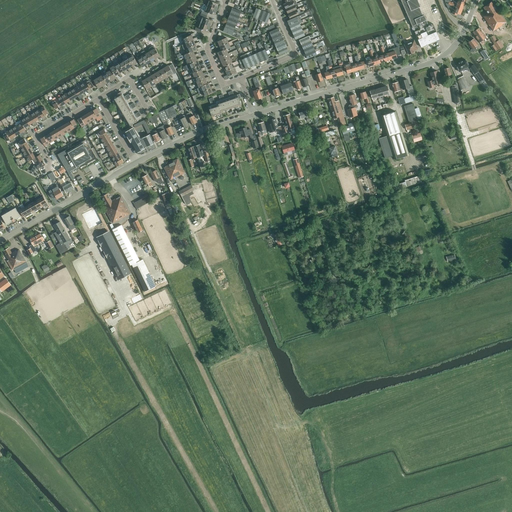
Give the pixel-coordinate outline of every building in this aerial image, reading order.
[(206,0),(204,5),(206,6),(216,10),(218,4),(212,2),(213,0),(206,0)] [(295,5),(297,4),(295,0),(293,0),(286,3),(284,4),(284,3),(280,5),(280,7),(284,5),(285,8),(286,9),(295,5)] [(400,0),(414,31),(421,47),(439,39),(433,24),(428,25),(426,20),(425,16),(425,17),(424,15),(423,16),(419,7),(420,7),(420,5),(421,5),(418,2),(418,1),(417,0),(400,0)] [(483,16),(493,31),(502,25),(502,24),(505,22),(496,8),(491,2),(484,7),(488,13),(483,16)] [(286,10),(287,13),(288,13),(297,9),(295,5),(286,9),(285,8),(282,10),(282,11),(286,10)] [(202,10),(201,13),(207,16),(208,13),(214,15),(216,10),(206,6),(204,11),(202,10)] [(456,16),(457,15),(457,13),(460,14),(462,9),(456,6),(453,6),(453,8),(454,9),(452,14),(452,15),(456,16)] [(232,8),(230,13),(239,16),(240,13),(244,15),(245,13),(241,11),(232,8)] [(256,23),(258,19),(261,10),(256,8),(253,17),(256,18),(254,22),(256,23)] [(288,13),(287,13),(284,14),(284,16),(288,14),(290,18),(299,14),(297,9),(288,13)] [(261,24),(262,21),(266,12),(261,10),(258,19),(261,20),(259,24),(261,24)] [(266,12),(262,21),(265,22),(264,26),(266,26),(267,23),(271,14),(266,12)] [(202,17),(200,23),(210,26),(212,21),(206,18),(207,16),(201,13),(200,16),(202,17)] [(230,13),(229,17),(238,21),(239,18),(242,19),(243,18),(239,16),(230,13)] [(287,21),(289,26),(301,20),(300,18),(306,16),(305,13),(297,17),(296,17),(287,21)] [(229,17),(227,22),(236,25),(237,23),(243,25),(244,23),(238,21),(229,17)] [(289,26),(291,30),(301,26),(299,23),(303,22),(302,20),(301,20),(289,26)] [(227,22),(225,27),(234,30),(235,27),(239,29),(239,27),(236,25),(227,22)] [(210,26),(200,23),(198,28),(196,27),(195,30),(201,32),(202,30),(208,32),(210,26)] [(291,30),(293,35),(303,31),(301,28),(305,26),(304,24),(301,26),(291,30)] [(234,30),(225,27),(223,32),(232,35),(233,32),(237,33),(238,32),(234,30)] [(473,32),(480,42),(481,44),(483,42),(482,40),(486,37),(479,27),(473,32)] [(268,38),(272,37),(280,33),(278,28),(269,32),(271,35),(267,36),(268,38)] [(303,31),(293,35),(296,40),(305,36),(303,32),(307,31),(306,29),(303,31)] [(183,39),(185,43),(193,40),(193,39),(192,36),(195,35),(194,33),(191,34),(191,35),(183,39)] [(270,43),(274,41),(282,37),(280,33),(272,37),(273,39),(269,41),(270,43)] [(299,40),(301,45),(311,41),(309,38),(313,36),(312,34),(309,36),(308,36),(299,40)] [(185,43),(187,48),(195,44),(195,43),(194,41),(197,39),(197,37),(193,39),(193,40),(185,43)] [(217,49),(220,47),(220,46),(228,42),(226,37),(218,41),(219,45),(216,47),(217,49)] [(272,47),(276,46),(284,42),(282,37),(274,41),(275,44),(271,46),(272,47)] [(472,49),(471,50),(470,50),(472,52),(476,49),(476,48),(477,47),(476,46),(478,45),(474,38),(470,41),(469,41),(468,41),(468,42),(467,43),(472,49)] [(301,45),(303,49),(313,45),(311,42),(315,41),(314,39),(311,41),(301,45)] [(405,44),(409,54),(414,52),(413,50),(417,49),(414,40),(405,44)] [(187,48),(189,53),(193,51),(197,49),(197,48),(196,45),(199,44),(199,42),(195,43),(195,44),(187,48)] [(214,55),(218,54),(218,53),(226,49),(231,47),(228,42),(220,46),(220,47),(222,50),(217,52),(213,53),(214,55)] [(274,52),(278,50),(286,47),(284,42),(276,46),(277,49),(273,50),(274,52)] [(303,49),(305,54),(315,50),(313,47),(317,45),(316,44),(313,45),(303,49)] [(388,50),(388,51),(389,53),(391,59),(397,57),(397,56),(401,54),(398,46),(388,50)] [(259,48),(260,51),(264,60),(269,58),(265,49),(262,51),(260,47),(259,48)] [(286,47),(278,50),(279,53),(275,55),(276,57),(280,55),(288,51),(286,47)] [(155,48),(151,51),(155,59),(156,58),(159,57),(161,60),(163,59),(161,56),(160,56),(155,48)] [(315,50),(305,54),(308,59),(317,55),(315,52),(319,50),(318,48),(315,50)] [(216,60),(220,58),(228,54),(226,49),(218,53),(218,54),(219,56),(216,58),(216,60)] [(254,50),(256,54),(260,62),(264,60),(260,51),(257,53),(256,49),(254,50)] [(151,62),(146,53),(145,51),(140,54),(146,64),(147,64),(150,62),(152,66),(154,64),(152,61),(151,62)] [(151,51),(146,53),(151,62),(152,61),(154,59),(157,63),(158,62),(156,58),(155,59),(151,51)] [(189,53),(184,54),(187,59),(195,56),(195,55),(193,51),(189,53)] [(251,51),(249,52),(255,64),(260,62),(256,54),(253,55),(251,51)] [(249,52),(245,54),(250,66),(255,64),(249,52)] [(195,56),(187,59),(189,64),(197,60),(197,59),(196,56),(199,55),(198,53),(195,55),(195,56)] [(136,56),(137,59),(142,67),(146,65),(148,68),(150,67),(147,64),(146,64),(140,54),(136,56)] [(218,65),(222,63),(222,62),(230,58),(228,54),(220,58),(221,61),(218,63),(218,65)] [(250,66),(245,54),(240,56),(242,60),(246,68),(250,66)] [(132,55),(128,57),(133,65),(136,63),(138,67),(140,66),(138,62),(137,63),(132,55)] [(348,57),(350,62),(353,71),(359,70),(357,63),(356,63),(353,64),(351,56),(348,57)] [(128,57),(123,60),(128,68),(129,68),(132,66),(134,70),(136,68),(133,65),(128,57)] [(355,58),(356,63),(357,63),(359,70),(361,69),(361,70),(364,69),(364,68),(364,67),(365,67),(364,61),(362,62),(359,63),(358,57),(355,58)] [(197,60),(189,64),(191,69),(199,65),(199,64),(198,61),(201,60),(200,58),(197,59),(197,60)] [(220,69),(224,68),(224,67),(232,63),(230,58),(222,62),(222,63),(223,66),(220,67),(220,69)] [(123,60),(119,63),(124,71),(125,70),(127,69),(129,72),(131,71),(129,68),(128,68),(123,60)] [(339,66),(335,67),(338,76),(343,74),(341,68),(343,68),(342,65),(343,65),(342,62),(341,62),(341,60),(338,61),(339,66)] [(456,65),(459,72),(466,68),(468,71),(471,69),(469,67),(470,67),(466,60),(465,60),(466,60),(462,62),(462,61),(459,63),(456,65)] [(199,65),(191,69),(193,73),(201,70),(201,69),(200,66),(203,64),(203,62),(199,64),(199,65)] [(343,64),(343,65),(344,67),(345,67),(347,73),(353,71),(350,62),(343,64)] [(119,63),(115,65),(119,74),(120,73),(123,71),(125,75),(127,74),(125,70),(124,71),(119,63)] [(222,74),(226,72),(234,68),(232,63),(224,67),(224,68),(225,70),(222,72),(222,74)] [(161,65),(163,68),(164,68),(169,76),(173,73),(168,65),(165,67),(163,64),(161,65)] [(480,73),(478,71),(473,64),(469,67),(474,74),(481,84),(485,81),(484,79),(484,80),(483,77),(480,73)] [(110,68),(111,70),(115,76),(119,74),(121,77),(122,76),(120,73),(119,74),(115,65),(110,68)] [(157,68),(159,71),(159,70),(164,78),(169,76),(164,68),(163,68),(160,70),(158,67),(157,68)] [(201,70),(193,73),(195,78),(203,74),(203,73),(202,70),(205,69),(205,67),(201,69),(201,70)] [(226,72),(227,75),(224,77),(225,79),(228,77),(228,76),(236,72),(234,68),(226,72)] [(445,76),(448,75),(450,81),(453,80),(452,74),(451,74),(449,68),(448,68),(443,69),(445,76)] [(152,70),(154,74),(155,73),(160,81),(164,78),(159,70),(159,71),(156,73),(154,69),(152,70)] [(317,70),(318,74),(315,75),(317,82),(323,80),(319,69),(317,70)] [(111,70),(107,72),(111,81),(113,80),(115,78),(117,82),(119,81),(117,77),(116,77),(115,76),(111,70)] [(430,72),(432,80),(428,81),(429,88),(434,87),(434,85),(440,83),(437,71),(430,72)] [(107,72),(102,75),(107,83),(108,82),(111,81),(113,84),(115,83),(113,80),(111,81),(107,72)] [(148,73),(150,76),(151,76),(155,84),(160,81),(155,73),(154,74),(152,75),(149,72),(148,73)] [(203,74),(195,78),(197,83),(205,79),(205,78),(204,75),(207,74),(207,72),(203,73),(203,74)] [(143,75),(145,79),(146,78),(151,86),(155,84),(151,76),(150,76),(147,78),(145,74),(143,75)] [(102,75),(98,78),(103,86),(104,85),(107,83),(109,87),(110,86),(108,82),(107,83),(102,75)] [(205,79),(197,83),(199,88),(200,87),(208,84),(207,83),(206,80),(210,78),(209,76),(205,78),(205,79)] [(460,88),(461,90),(468,87),(463,76),(458,78),(459,81),(458,81),(459,86),(460,88)] [(141,77),(140,78),(139,78),(141,82),(142,81),(147,89),(151,86),(146,78),(145,79),(143,80),(141,77)] [(252,89),(256,99),(257,99),(259,99),(259,98),(262,97),(261,96),(262,95),(259,87),(260,86),(259,82),(258,82),(256,77),(253,78),(256,87),(252,89)] [(103,86),(98,78),(94,80),(98,88),(102,86),(104,90),(106,89),(104,85),(103,86)] [(89,79),(85,82),(91,93),(93,92),(91,88),(94,86),(89,79)] [(403,89),(407,88),(408,91),(409,97),(404,98),(406,103),(416,100),(412,85),(409,86),(407,79),(400,81),(403,89)] [(291,81),(285,83),(288,92),(294,90),(291,81)] [(85,82),(80,85),(84,92),(87,90),(89,94),(91,93),(85,82)] [(392,84),(394,92),(398,91),(398,93),(401,93),(400,90),(398,82),(392,84)] [(208,84),(200,87),(202,91),(211,88),(211,89),(215,87),(214,85),(211,87),(209,83),(207,83),(208,84)] [(285,83),(280,85),(283,94),(288,92),(285,83)] [(80,85),(75,88),(82,98),(83,97),(81,94),(84,92),(80,85)] [(387,86),(381,88),(384,95),(387,94),(388,96),(390,95),(387,86)] [(75,88),(71,90),(75,98),(78,96),(80,99),(82,98),(75,88)] [(211,88),(202,91),(204,96),(213,93),(217,92),(216,90),(213,91),(211,89),(211,88)] [(381,88),(376,89),(378,97),(382,96),(382,98),(384,98),(383,95),(384,95),(381,88)] [(71,90),(66,93),(72,104),(74,103),(72,99),(75,98),(71,90)] [(360,93),(361,99),(365,98),(367,104),(370,103),(369,99),(368,99),(366,91),(363,92),(362,92),(361,92),(361,93),(360,93)] [(66,93),(61,96),(65,103),(68,102),(70,105),(72,104),(66,93)] [(347,110),(349,117),(357,115),(354,104),(357,103),(355,94),(348,96),(351,105),(350,105),(351,108),(347,110)] [(113,99),(128,124),(129,126),(137,121),(121,95),(113,99)] [(61,96),(56,99),(63,110),(65,108),(63,105),(65,103),(61,96)] [(209,108),(212,117),(217,115),(217,116),(217,115),(222,113),(221,111),(226,110),(226,111),(226,110),(235,106),(236,108),(236,106),(241,105),(237,96),(218,103),(218,105),(209,108)] [(328,100),(334,119),(338,118),(340,126),(346,124),(340,106),(337,107),(334,97),(329,99),(328,100)] [(63,110),(56,99),(52,102),(56,109),(59,107),(61,111),(63,110)] [(44,106),(39,109),(45,120),(47,119),(45,115),(48,114),(44,106)] [(165,110),(170,119),(177,115),(173,106),(165,110)] [(97,108),(92,111),(96,118),(101,115),(97,108)] [(39,109),(34,112),(39,119),(41,118),(43,121),(45,120),(39,109)] [(165,109),(158,113),(162,122),(163,123),(165,127),(166,129),(169,136),(174,133),(171,126),(169,127),(168,126),(169,125),(166,120),(169,119),(165,109)] [(92,111),(87,114),(91,121),(96,118),(92,111)] [(395,159),(409,155),(396,111),(381,116),(387,136),(379,138),(385,158),(394,156),(395,159)] [(34,112),(29,115),(36,126),(38,124),(36,121),(39,119),(34,112)] [(187,114),(188,118),(192,125),(197,122),(194,115),(191,116),(189,112),(187,114)] [(87,114),(82,117),(87,124),(91,121),(87,114)] [(281,136),(282,137),(286,136),(285,133),(291,131),(290,128),(293,127),(294,128),(290,114),(284,116),(286,124),(281,126),(282,130),(280,131),(281,136)] [(29,115),(25,118),(29,125),(32,123),(34,127),(36,126),(29,115)] [(184,115),(179,117),(184,128),(189,126),(184,115)] [(87,124),(82,117),(77,120),(82,127),(87,124)] [(20,121),(21,123),(26,130),(27,131),(28,130),(26,127),(29,125),(25,118),(20,121)] [(267,125),(270,132),(273,131),(272,130),(278,128),(275,118),(269,120),(270,124),(267,125)] [(74,119),(69,122),(73,129),(78,126),(74,119)] [(414,127),(420,125),(418,121),(410,123),(405,125),(406,130),(414,127)] [(69,122),(64,125),(69,132),(73,129),(69,122)] [(258,124),(260,131),(258,132),(259,136),(264,134),(264,135),(267,134),(266,129),(264,122),(258,124)] [(21,123),(17,125),(23,136),(25,135),(23,131),(26,130),(21,123)] [(163,128),(165,127),(163,123),(160,124),(161,127),(159,128),(161,131),(159,132),(162,139),(167,136),(164,129),(164,130),(163,128)] [(341,128),(343,133),(354,129),(352,123),(348,124),(349,126),(341,128)] [(314,124),(308,126),(310,134),(316,133),(314,124)] [(17,125),(12,128),(16,135),(19,134),(21,137),(23,136),(17,125)] [(64,125),(60,127),(64,135),(65,134),(66,137),(70,135),(68,132),(69,132),(64,125)] [(60,127),(55,130),(59,138),(64,135),(60,127)] [(133,127),(125,132),(128,136),(128,137),(128,136),(129,136),(130,138),(129,139),(129,138),(129,139),(130,139),(131,138),(132,140),(131,141),(130,141),(131,141),(137,152),(145,147),(147,146),(154,143),(150,135),(143,138),(143,139),(141,140),(133,127)] [(239,129),(240,133),(237,134),(238,138),(248,135),(249,138),(252,137),(250,129),(247,130),(246,127),(239,129)] [(12,128),(7,131),(13,142),(16,141),(13,137),(16,135),(12,128)] [(97,133),(100,138),(107,134),(104,129),(97,133)] [(55,130),(50,133),(54,140),(59,138),(55,130)] [(152,135),(155,142),(161,140),(156,130),(153,131),(154,134),(152,135)] [(13,142),(7,131),(2,134),(7,141),(10,139),(12,143),(13,142)] [(50,133),(45,136),(50,143),(54,140),(50,133)] [(412,135),(414,142),(422,139),(420,133),(412,135)] [(100,138),(102,143),(110,138),(107,134),(100,138)] [(50,143),(45,136),(41,139),(45,146),(50,143)] [(17,143),(20,148),(27,143),(24,138),(17,143)] [(102,143),(105,147),(113,143),(110,138),(102,143)] [(57,154),(72,180),(75,179),(70,171),(79,166),(80,168),(97,158),(86,139),(57,154)] [(20,148),(23,152),(30,148),(27,143),(20,148)] [(105,147),(108,152),(115,148),(113,143),(105,147)] [(194,149),(197,159),(200,158),(201,158),(200,156),(203,156),(203,155),(202,152),(203,152),(202,151),(201,150),(202,149),(201,148),(200,144),(194,146),(195,149),(194,149)] [(282,147),(285,155),(288,154),(287,151),(291,150),(292,153),(295,152),(293,144),(282,147)] [(329,147),(332,157),(339,155),(336,145),(329,147)] [(190,156),(191,159),(197,157),(196,154),(194,149),(193,146),(188,148),(190,156)] [(23,152),(26,157),(33,153),(30,148),(23,152)] [(108,152),(111,157),(118,153),(115,148),(108,152)] [(28,162),(33,159),(36,158),(35,157),(33,153),(26,157),(28,162)] [(111,157),(114,162),(121,157),(118,153),(111,157)] [(33,159),(36,164),(43,160),(40,155),(35,157),(36,158),(33,159)] [(121,157),(114,162),(117,166),(124,162),(121,157)] [(174,178),(177,177),(185,172),(178,159),(167,164),(168,165),(164,167),(170,180),(171,180),(172,182),(175,180),(174,178)] [(294,160),(298,173),(300,178),(303,177),(300,168),(297,159),(294,160)] [(43,160),(36,164),(38,169),(46,164),(43,160)] [(160,177),(157,171),(156,170),(151,173),(155,182),(157,183),(159,181),(160,184),(163,182),(160,176),(160,177)] [(52,182),(57,179),(53,172),(48,175),(52,182)] [(142,177),(145,185),(148,183),(149,187),(152,186),(152,187),(153,186),(147,175),(142,177)] [(405,180),(407,186),(421,182),(419,176),(405,180)] [(68,178),(64,180),(70,191),(74,189),(68,178)] [(64,180),(61,181),(62,183),(63,183),(64,186),(63,187),(66,193),(70,191),(64,180)] [(57,199),(63,195),(57,185),(51,189),(51,188),(47,191),(51,198),(55,196),(57,199)] [(179,191),(182,196),(194,190),(191,185),(179,191)] [(169,193),(169,192),(161,195),(167,210),(171,208),(173,213),(176,212),(173,207),(175,206),(169,193)] [(121,196),(112,200),(112,201),(107,193),(101,196),(105,204),(103,205),(113,223),(130,214),(121,196)] [(6,198),(9,203),(14,200),(11,195),(6,198)] [(39,195),(37,196),(43,207),(45,206),(48,204),(43,196),(40,198),(39,195)] [(36,200),(34,202),(38,209),(41,208),(43,207),(37,196),(35,197),(36,200)] [(29,200),(27,201),(33,212),(35,211),(38,209),(34,202),(31,203),(29,200)] [(27,205),(24,207),(29,215),(32,213),(33,212),(27,201),(25,202),(27,205)] [(29,215),(24,207),(22,209),(20,206),(18,207),(20,210),(19,210),(24,217),(26,216),(29,215)] [(15,208),(8,212),(15,223),(16,222),(16,220),(15,221),(14,219),(16,218),(16,219),(21,217),(15,208)] [(92,209),(82,214),(89,229),(103,223),(96,208),(92,210),(92,209)] [(15,223),(8,212),(1,216),(7,225),(11,222),(10,221),(12,220),(13,222),(12,222),(13,224),(15,223)] [(64,219),(68,226),(69,228),(71,227),(70,225),(74,223),(70,216),(64,219)] [(135,226),(138,232),(143,230),(138,220),(133,222),(134,223),(132,223),(134,227),(135,226)] [(54,233),(60,243),(56,245),(61,253),(66,251),(62,244),(70,239),(60,221),(53,225),(57,231),(54,233)] [(112,229),(130,265),(140,261),(121,225),(112,229)] [(130,273),(109,231),(97,237),(119,279),(130,273)] [(40,233),(35,236),(39,243),(40,245),(43,244),(42,241),(44,240),(40,233)] [(39,243),(35,236),(30,239),(33,244),(29,246),(33,252),(37,250),(34,246),(39,243)] [(20,266),(11,252),(9,248),(3,251),(9,260),(7,261),(13,270),(14,269),(16,272),(21,269),(20,266)] [(15,250),(11,252),(20,266),(21,269),(28,266),(26,263),(19,250),(16,251),(15,250)] [(448,262),(456,259),(455,254),(447,256),(448,262)] [(132,265),(145,291),(156,286),(143,259),(132,265)]
